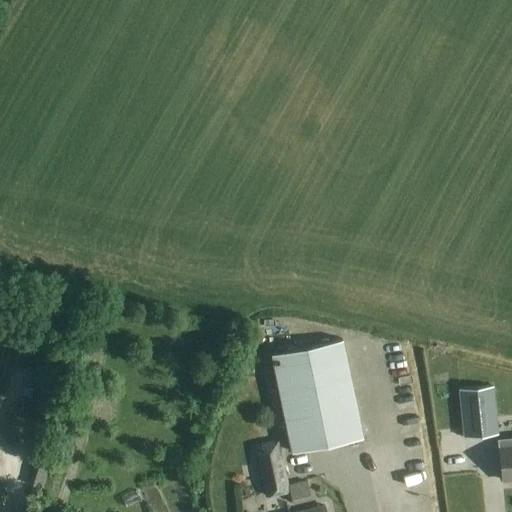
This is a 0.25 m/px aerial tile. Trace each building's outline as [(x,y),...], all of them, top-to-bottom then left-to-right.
[(291,452),(361,437),(341,339),(270,354),(291,452)] [(463,437),(497,434),(492,385),(458,389),(463,437)] [(9,411),(1,436),(26,444),(33,419),(9,411)] [(64,476),(74,437),(64,435),(54,473),(64,476)] [(264,496),(289,491),(277,439),(253,444),(264,496)] [(502,481),(511,479),(511,446),(499,447),(502,481)] [(39,484),(45,453),(27,450),(22,481),(39,484)] [(348,504),(358,501),(353,480),(342,483),(348,504)]
